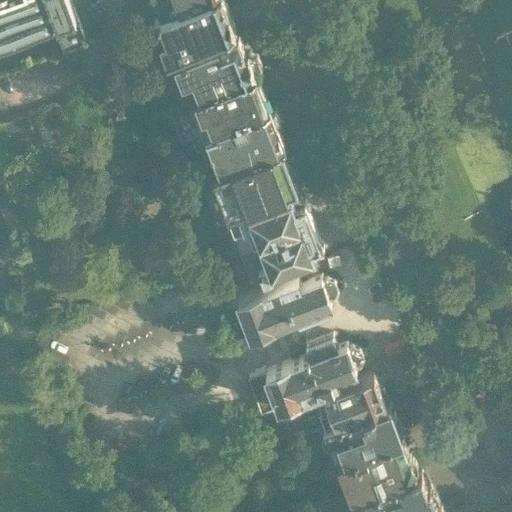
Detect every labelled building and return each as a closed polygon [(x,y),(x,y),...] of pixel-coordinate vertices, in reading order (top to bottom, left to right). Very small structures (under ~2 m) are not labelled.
[(0,0),(0,37),(50,19),(51,21),(55,20),(47,0),(0,0)] [(47,0),(55,20),(64,46),(86,38),(71,0),(47,0)] [(157,0),(151,0),(147,1),(141,4),(146,17),(154,14),(154,15),(162,12),(157,0)] [(146,0),(147,1),(151,0),(157,0),(162,12),(193,0),(146,0)] [(225,0),(193,0),(162,12),(154,15),(162,35),(169,52),(236,26),(225,0)] [(242,43),(239,34),(171,60),(186,98),(256,71),(258,70),(261,62),(258,53),(252,50),(251,45),(247,42),(242,43)] [(170,56),(142,67),(144,73),(156,68),(159,64),(171,60),(170,56)] [(215,125),(270,104),(263,85),(262,85),(256,71),(186,98),(169,104),(181,137),(197,130),(214,124),(215,125)] [(284,141),(276,121),(283,118),(276,102),(270,104),(215,125),(214,124),(197,130),(202,143),(212,169),(217,166),(284,141)] [(300,183),(292,161),(284,141),(217,166),(212,169),(207,170),(215,191),(221,189),(229,209),(248,202),(300,183)] [(250,206),(248,202),(229,209),(241,243),(313,216),(305,196),(296,199),(292,190),(250,206)] [(324,247),(313,216),(241,243),(247,257),(254,277),(274,270),(272,266),(324,247)] [(257,286),(239,293),(252,328),(277,319),(276,318),(295,311),(299,322),(327,312),(323,301),(332,297),(330,293),(335,292),(338,284),(335,277),(327,273),(323,275),(322,271),(302,278),(300,271),(257,286)] [(337,372),(357,365),(356,361),(360,360),(364,352),(361,344),(353,341),(349,342),(348,339),(338,342),(334,331),(306,341),(310,353),(291,360),(291,359),(266,368),(248,374),(262,410),(280,404),(291,400),(307,393),(319,389),(340,381),(337,372)] [(374,368),(340,381),(319,389),(321,396),(314,399),(312,395),(307,393),(291,400),(303,433),(307,431),(318,427),(323,425),(338,420),(386,401),(374,368)] [(389,399),(386,401),(338,420),(323,425),(322,429),(323,432),(325,436),(328,439),(335,458),(341,455),(342,456),(402,433),(401,431),(403,426),(400,417),(395,415),(389,399)] [(318,427),(307,431),(310,437),(321,433),(318,427)] [(341,455),(335,458),(333,458),(340,478),(343,477),(350,496),(356,493),(417,469),(416,467),(418,467),(418,465),(418,463),(417,461),(417,460),(416,458),(415,456),(415,455),(413,453),(412,452),(411,453),(410,450),(409,450),(407,443),(406,443),(402,433),(342,456),(341,455)] [(99,453),(87,457),(93,472),(105,468),(99,453)] [(417,469),(356,493),(357,494),(363,511),(414,511),(438,503),(430,483),(427,484),(422,468),(417,469)] [(448,511),(447,509),(445,510),(441,501),(438,503),(414,511),(448,511)] [(122,502),(110,506),(111,511),(122,511),(126,511),(122,502)]
